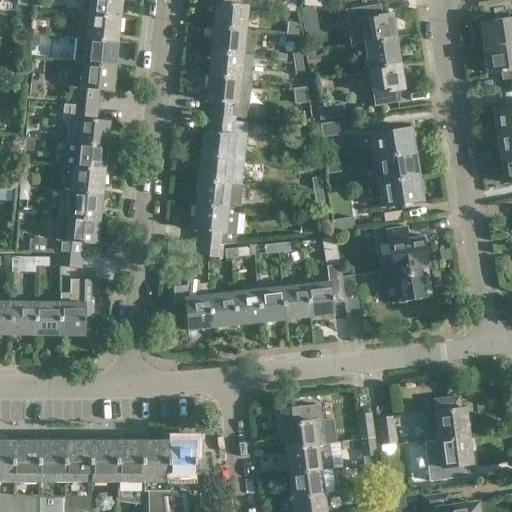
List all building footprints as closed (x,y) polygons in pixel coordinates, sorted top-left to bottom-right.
[(88,0),(87,14),(120,17),(121,0),(88,0)] [(269,8),(269,0),(257,0),(257,7),(269,8)] [(281,10),(281,0),(269,0),(269,8),(281,10)] [(281,0),(281,10),(295,11),(296,0),(281,0)] [(233,3),(223,2),(216,2),(214,26),(246,30),(248,6),(248,5),(245,4),(233,3)] [(327,17),(325,4),(300,8),(302,21),(327,17)] [(364,43),(396,37),(392,12),(360,17),(364,43)] [(118,42),(120,17),(87,14),(79,13),(77,38),(118,42)] [(487,48),(511,44),(511,18),(483,23),(487,48)] [(31,33),(39,34),(41,21),(32,20),(31,33)] [(214,26),(211,51),(243,54),(246,30),(214,26)] [(38,47),(39,34),(31,33),(29,46),(38,47)] [(368,68),(400,62),(396,37),(364,43),(368,68)] [(118,42),(77,38),(74,62),(81,63),(115,67),(118,42)] [(511,44),(487,48),(491,74),(511,70),(511,44)] [(294,62),(302,60),(300,47),(292,49),(294,62)] [(320,50),(306,52),(308,61),(321,59),(320,50)] [(253,55),(243,54),(211,51),(209,76),(250,80),(253,55)] [(302,60),(294,62),(296,74),(305,73),(302,60)] [(82,64),(81,63),(74,62),(72,88),(74,88),(72,101),(98,104),(99,90),(113,91),(115,67),(82,64)] [(400,62),(368,68),(372,93),(404,88),(400,62)] [(248,105),(250,80),(209,76),(206,101),(212,101),(211,113),(244,116),(245,104),(248,105)] [(31,82),(30,95),(43,96),(44,83),(31,82)] [(107,145),(109,120),(96,119),(97,106),(64,103),(63,116),(67,123),(69,131),(67,141),(74,142),(107,145)] [(346,116),(344,103),(319,107),(321,120),(346,116)] [(511,106),(496,110),(501,134),(511,132),(511,106)] [(201,155),(245,160),(248,133),(246,133),(247,122),(235,120),(211,118),(209,131),(203,130),(201,155)] [(345,134),(343,122),(322,125),(324,137),(345,134)] [(374,158),(414,151),(409,126),(370,132),(374,158)] [(504,159),(511,157),(511,132),(501,134),(502,145),(504,159)] [(35,137),(25,137),(24,150),(33,151),(35,137)] [(74,142),(74,145),(72,166),(104,170),(107,145),(74,142)] [(378,182),(418,175),(414,151),(374,158),(378,182)] [(303,153),(302,166),(319,168),(320,155),(303,153)] [(198,179),(231,183),(242,184),(245,160),(201,155),(198,179)] [(340,164),(327,166),(328,175),(342,172),(340,164)] [(69,191),(102,195),(104,170),(72,166),(69,191)] [(20,187),(29,188),(30,175),(21,174),(20,187)] [(418,175),(378,182),(382,207),(422,200),(418,175)] [(313,192),(323,190),(320,177),(311,178),(313,192)] [(242,184),(231,183),(198,179),(195,203),(228,207),(238,208),(240,208),(242,184)] [(28,201),(29,188),(20,187),(19,200),(28,201)] [(323,190),(313,192),(315,204),(325,203),(323,190)] [(99,219),(102,195),(69,191),(67,216),(99,219)] [(198,242),(223,245),(223,244),(234,243),(238,208),(228,207),(195,203),(193,230),(199,230),(198,242)] [(96,244),(99,219),(67,216),(58,215),(56,240),(58,240),(58,241),(43,239),(43,237),(34,237),(33,240),(30,239),(29,252),(56,253),(82,255),(83,243),(96,244)] [(355,217),(333,220),(335,233),(357,230),(355,217)] [(301,221),(301,234),(322,234),(322,221),(301,221)] [(386,271),(428,263),(424,237),(410,239),(408,228),(387,231),(391,256),(379,258),(381,271),(386,270),(386,271)] [(339,262),(335,237),(322,239),(326,264),(339,262)] [(222,257),(223,245),(198,242),(197,254),(222,257)] [(276,244),(277,253),(292,252),(291,242),(276,244)] [(253,256),(277,253),(276,244),(252,246),(253,256)] [(238,257),(253,256),(252,246),(237,248),(238,257)] [(227,258),(238,257),(237,248),(226,249),(227,258)] [(80,267),(82,255),(56,253),(55,265),(80,267)] [(36,266),(36,257),(11,257),(11,274),(30,274),(30,266),(36,266)] [(36,257),(36,266),(49,267),(49,258),(36,257)] [(433,296),(431,280),(428,263),(386,271),(388,285),(397,283),(400,301),(433,296)] [(359,312),(356,277),(343,278),(346,313),(359,312)] [(90,316),(90,286),(90,280),(70,280),(70,303),(61,303),(60,335),(85,335),(85,316),(90,316)] [(209,296),(208,284),(198,284),(199,280),(189,280),(188,286),(174,287),(175,299),(184,299),(188,331),(212,328),(209,296)] [(306,285),(310,317),(335,315),(331,282),(306,285)] [(286,320),(310,317),(306,285),(281,288),(286,320)] [(261,323),(286,320),(281,288),(257,291),(261,323)] [(233,293),(237,325),(261,323),(257,291),(233,293)] [(209,296),(212,328),(237,325),(233,293),(209,296)] [(0,302),(0,334),(11,334),(11,302),(0,302)] [(11,302),(11,334),(35,334),(36,302),(11,302)] [(36,302),(35,334),(60,335),(61,303),(36,302)] [(324,445),(321,420),(319,405),(298,407),(298,406),(281,408),(286,449),(324,445)] [(439,443),(468,439),(464,409),(435,412),(439,440),(439,443)] [(373,437),(371,413),(357,415),(360,438),(373,437)] [(381,439),(395,438),(392,414),(378,416),(381,439)] [(363,465),(377,463),(373,437),(360,438),(363,465)] [(395,438),(381,439),(383,453),(397,451),(395,438)] [(471,465),(468,439),(439,443),(439,440),(426,442),(427,453),(440,451),(442,468),(471,465)] [(201,511),(195,483),(195,441),(0,441),(0,511),(63,511),(64,497),(38,497),(38,482),(59,483),(116,483),(116,496),(142,499),(142,491),(149,491),(148,511),(201,511)] [(289,474),(320,470),(332,468),(329,444),(324,445),(286,449),(289,474)] [(377,463),(363,465),(364,474),(378,472),(377,463)] [(292,498),(323,494),(320,470),(289,474),(292,498)] [(392,496),(394,508),(415,505),(413,493),(392,496)] [(293,511),(325,511),(323,494),(292,498),(293,511)] [(371,511),(376,511),(386,511),(384,499),(370,501),(371,511)] [(444,507),(443,499),(423,502),(424,511),(477,511),(477,503),(444,507)]
